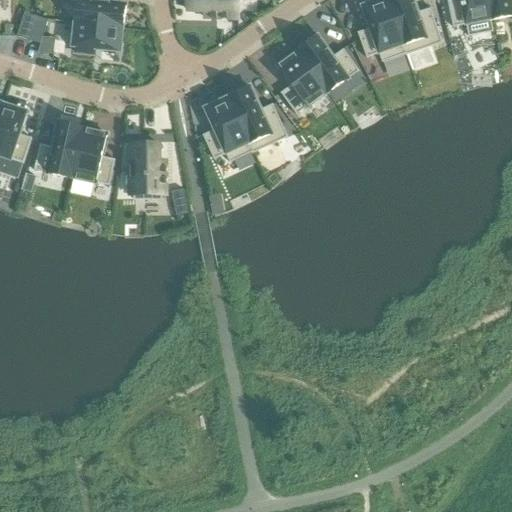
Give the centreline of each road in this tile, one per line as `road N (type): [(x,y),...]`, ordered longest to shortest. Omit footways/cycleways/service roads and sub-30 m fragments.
road 1 (residential): [(181,82),(116,99),(0,65)]
road 2 (residential): [(309,0),(181,82)]
